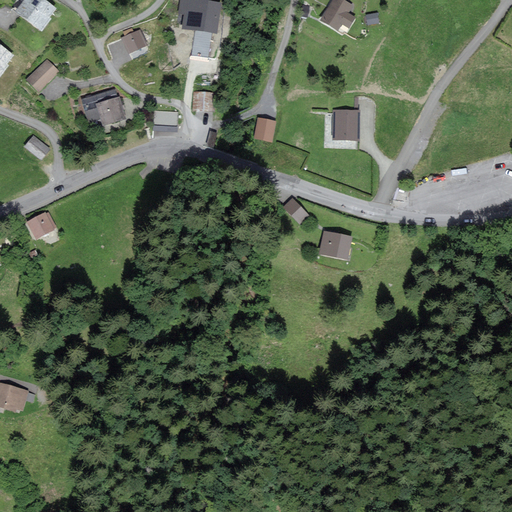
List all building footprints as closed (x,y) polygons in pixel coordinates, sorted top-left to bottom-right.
[(56,8),(45,0),(26,0),(19,10),(41,27),(56,8)] [(219,10),(219,0),(209,0),(206,0),(188,0),(188,15),(212,17),(213,9),(219,10)] [(351,3),(346,0),(331,0),(320,19),(337,29),(342,21),(348,25),(354,15),(347,11),(351,3)] [(146,44),(140,30),(133,33),(132,29),(126,31),(128,35),(123,37),(129,51),(146,44)] [(11,53),(0,45),(0,74),(7,65),(4,62),(11,53)] [(58,72),(48,61),(29,78),(38,88),(58,72)] [(124,117),(115,88),(83,98),(90,120),(100,117),(103,124),(124,117)] [(195,94),(194,108),(213,108),(213,94),(195,94)] [(177,114),(155,112),(154,123),(176,125),(177,114)] [(358,112),(334,112),(333,139),(357,139),(358,112)] [(276,120),(258,118),(255,138),(273,141),(276,120)] [(34,136),(25,147),(43,161),(52,149),(34,136)] [(307,216),(292,198),(283,205),(298,223),(307,216)] [(46,215),(45,213),(29,222),(37,236),(55,226),(49,214),(46,215)] [(351,237),(324,231),(319,253),(346,259),(351,237)] [(29,392),(0,382),(0,406),(16,412),(17,407),(23,409),(29,392)]
